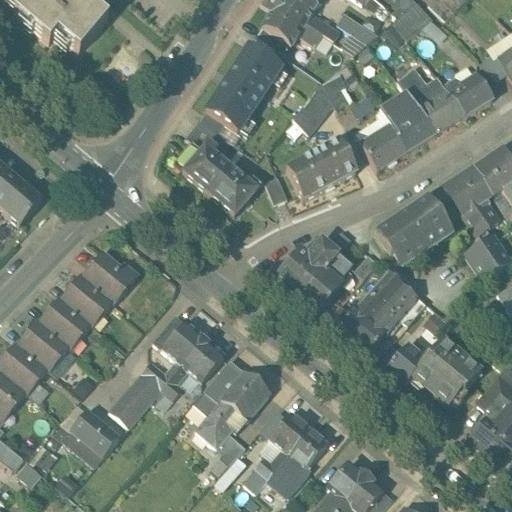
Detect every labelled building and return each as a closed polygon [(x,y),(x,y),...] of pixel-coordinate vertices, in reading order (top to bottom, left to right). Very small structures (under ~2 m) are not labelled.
[(106,24),(77,0),(9,0),(20,9),(12,18),(48,49),(56,39),(78,58),(106,24)] [(318,8),(305,0),(282,0),(275,10),(304,30),(309,22),(318,8)] [(368,1),(367,0),(343,0),(361,12),(368,1)] [(435,0),(427,8),(444,25),(468,0),(435,0)] [(416,8),(392,28),(406,46),(432,24),(416,8)] [(304,30),(275,10),(262,31),(281,44),(291,50),(298,40),(304,30)] [(376,40),(343,18),(336,30),(365,49),(376,40)] [(339,37),(316,22),(314,23),(312,25),(309,22),(304,30),(321,41),(332,48),(339,37)] [(321,41),(304,30),(298,40),(314,51),(321,41)] [(281,44),(262,32),(255,42),(274,55),(281,44)] [(492,70),(476,47),(470,52),(485,74),(492,70)] [(280,73),(248,52),(205,117),(223,129),(238,138),(280,73)] [(511,52),(497,62),(511,86),(511,52)] [(426,86),(435,79),(423,64),(414,71),(426,86)] [(350,78),(349,79),(344,71),(338,76),(339,80),(345,92),(349,94),(357,88),(350,78)] [(436,83),(425,91),(414,75),(397,87),(406,99),(408,102),(417,116),(434,140),(462,123),(446,98),(446,97),(443,93),(436,83)] [(339,80),(321,89),(332,109),(332,110),(335,116),(347,108),(340,95),(345,92),(339,80)] [(476,80),(459,91),(455,85),(443,93),(446,97),(446,98),(462,123),(491,105),(476,80)] [(320,88),(292,123),(308,139),(332,110),(332,109),(321,89),(320,88)] [(406,99),(378,117),(386,129),(389,134),(405,158),(434,140),(417,116),(408,102),(406,99)] [(223,129),(205,117),(199,127),(217,140),(223,129)] [(386,129),(373,137),(375,141),(359,151),(375,177),(405,158),(389,134),(386,129)] [(208,147),(182,178),(207,200),(230,173),(213,159),(217,154),(208,147)] [(340,147),(286,176),(302,207),(356,178),(340,147)] [(511,170),(501,156),(473,175),(491,200),(507,189),(511,185),(511,170)] [(230,173),(207,200),(233,222),(260,191),(252,184),(248,189),(230,173)] [(473,175),(444,194),(463,221),(483,207),(491,200),(473,175)] [(7,178),(0,186),(0,216),(2,218),(23,192),(7,178)] [(281,182),(266,184),(270,208),(285,205),(281,182)] [(23,192),(2,218),(18,232),(40,207),(23,192)] [(426,205),(375,239),(389,259),(393,257),(402,269),(416,261),(417,263),(433,252),(431,250),(449,239),(426,205)] [(483,207),(463,221),(473,235),(481,230),(486,236),(497,227),(483,207)] [(491,244),(465,262),(483,288),(509,269),(491,244)] [(337,261),(321,247),(307,263),(323,277),(337,261)] [(357,254),(349,247),(344,253),(352,260),(357,254)] [(298,256),(273,285),(299,306),(323,277),(307,263),(298,256)] [(133,286),(100,259),(80,283),(112,309),(111,310),(113,311),(133,286)] [(337,261),(323,277),(337,289),(351,273),(337,261)] [(366,261),(352,277),(362,285),(376,269),(366,261)] [(323,277),(299,306),(316,320),(340,292),(337,289),(323,277)] [(335,334),(334,335),(350,349),(401,290),(387,277),(356,312),(355,311),(348,319),(335,334)] [(112,309),(80,283),(79,281),(59,305),(58,306),(90,332),(91,334),(111,310),(112,309)] [(401,290),(350,349),(364,362),(385,338),(386,338),(399,324),(416,304),(401,290)] [(90,332),(58,306),(59,305),(57,304),(37,328),(37,329),(68,355),(70,356),(90,332)] [(425,311),(416,304),(399,324),(407,331),(425,311)] [(481,336),(454,310),(442,324),(469,348),(478,339),(481,336)] [(348,319),(339,312),(326,327),(335,334),(348,319)] [(37,329),(37,328),(35,327),(15,351),(15,352),(46,377),(46,378),(48,379),(68,355),(37,329)] [(184,329),(160,356),(174,368),(171,371),(166,376),(166,377),(164,380),(169,385),(203,346),(184,329)] [(508,365),(478,339),(469,348),(500,375),(508,365)] [(435,351),(422,340),(411,353),(424,364),(435,351)] [(479,378),(440,345),(424,364),(410,381),(447,411),(460,395),(462,397),(479,378)] [(223,363),(203,346),(169,385),(160,396),(160,397),(163,400),(172,407),(181,395),(175,390),(186,378),(200,390),(223,363)] [(0,366),(0,379),(25,400),(25,401),(26,402),(46,378),(46,377),(15,352),(15,351),(14,350),(0,366)] [(411,353),(408,350),(384,379),(400,392),(410,381),(424,364),(411,353)] [(164,380),(150,368),(140,379),(141,380),(160,396),(169,385),(164,380)] [(228,368),(202,397),(204,398),(193,411),(206,422),(242,380),(228,368)] [(0,422),(8,412),(12,416),(25,401),(25,400),(0,379),(0,422)] [(206,422),(194,436),(215,454),(232,435),(236,438),(244,428),(245,428),(268,401),(242,379),(206,422)] [(160,396),(141,380),(132,389),(152,406),(160,397),(160,396)] [(493,385),(474,408),(484,417),(504,394),(493,385)] [(152,406),(132,389),(124,398),(144,415),(152,406)] [(511,415),(508,412),(511,406),(511,393),(507,389),(504,394),(484,417),(488,420),(465,448),(502,480),(511,468),(511,415)] [(144,415),(124,398),(116,407),(136,424),(144,415)] [(163,400),(156,409),(164,416),(172,407),(163,400)] [(136,424),(116,407),(108,417),(127,434),(136,424)] [(117,446),(96,428),(98,425),(87,417),(85,419),(69,437),(102,464),(117,446)] [(270,469),(264,464),(247,484),(259,494),(266,485),(308,435),(290,419),(267,445),(280,456),(270,469)] [(308,435),(266,485),(287,503),(308,479),(305,476),(327,450),(308,435)] [(22,464),(0,446),(0,467),(11,476),(22,464)] [(235,446),(219,464),(228,472),(243,455),(244,454),(235,446)] [(228,472),(209,493),(215,499),(241,471),(239,469),(249,459),(243,455),(228,472)] [(30,491),(40,479),(25,468),(16,479),(30,491)] [(511,468),(502,480),(511,488),(511,468)] [(348,469),(326,495),(330,498),(318,511),(341,511),(365,483),(348,469)] [(370,511),(382,497),(365,483),(341,511),(370,511)] [(263,489),(257,499),(271,508),(278,498),(263,489)] [(382,497),(370,511),(384,511),(391,505),(382,497)]
